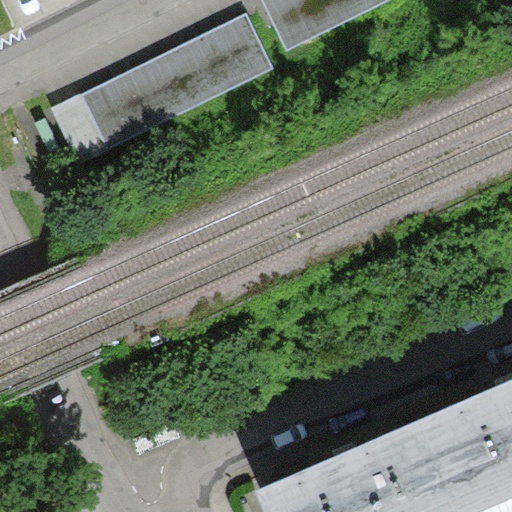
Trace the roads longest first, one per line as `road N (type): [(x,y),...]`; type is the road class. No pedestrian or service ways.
road 1 (residential): [(511,326),(219,456),(185,511)]
road 2 (residential): [(120,511),(0,262)]
road 3 (residential): [(0,50),(115,0)]
